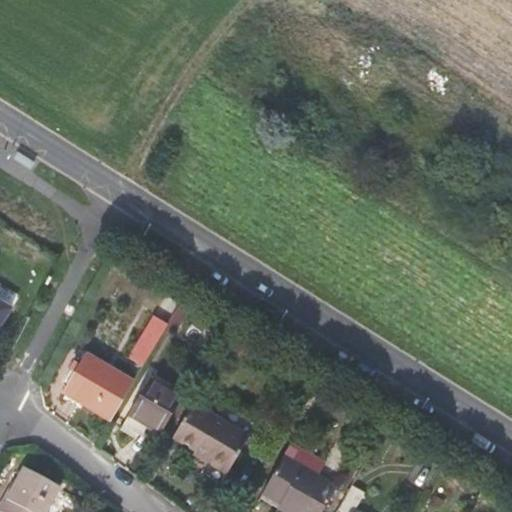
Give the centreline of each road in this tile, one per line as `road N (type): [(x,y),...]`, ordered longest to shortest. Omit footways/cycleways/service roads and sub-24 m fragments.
road 1 (secondary): [(511,435),(0,116)]
road 2 (track): [(125,194),(256,0)]
road 3 (residential): [(1,407),(150,511)]
